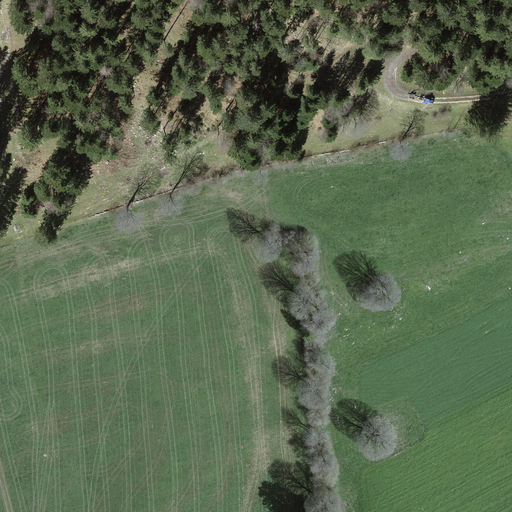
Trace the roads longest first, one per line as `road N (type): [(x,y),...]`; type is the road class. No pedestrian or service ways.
road 1 (track): [(406,0),(330,51),(201,177),(0,233)]
road 2 (track): [(472,0),(390,88),(421,103),(511,97)]
